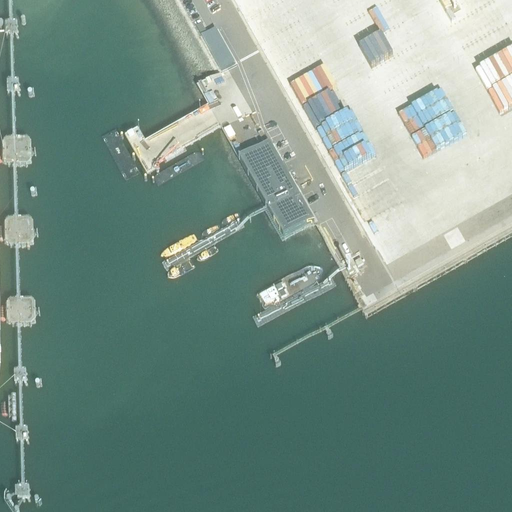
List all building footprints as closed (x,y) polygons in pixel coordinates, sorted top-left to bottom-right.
[(511,0),(296,0),(256,20),(342,192),(511,107),(511,0)] [(501,115),(492,120),(503,139),(511,134),(501,115)] [(484,134),(492,130),(489,124),(480,128),(484,134)] [(9,141),(6,145),(6,163),(10,167),(19,167),(30,167),(34,162),(34,144),(30,140),(9,141)] [(313,233),(269,154),(238,172),(283,250),(313,233)] [(490,222),(498,219),(494,206),(485,209),(490,222)] [(11,221),(7,225),(7,243),(11,247),(20,247),(32,247),(36,242),(36,225),(32,221),(20,221),(11,221)] [(341,263),(349,260),(337,233),(329,237),(341,263)] [(12,301),(9,305),(9,323),(13,327),(22,327),(34,327),(37,323),(37,305),(33,301),(21,301),(12,301)]
